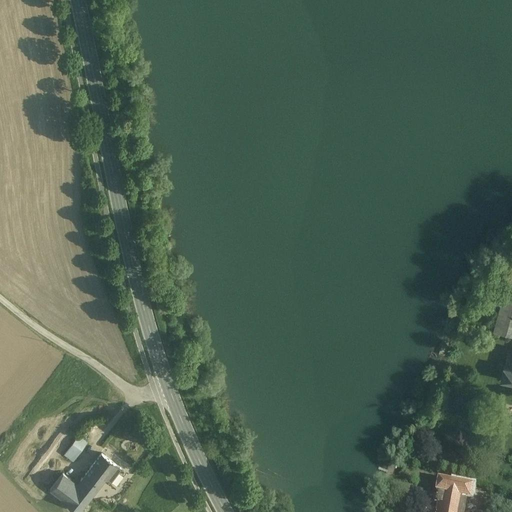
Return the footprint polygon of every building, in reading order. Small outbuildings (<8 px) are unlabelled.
[(494,330),(511,335),(511,293),(504,292),(494,330)] [(511,366),(510,366),(504,365),(501,379),(511,381),(511,366)] [(73,460),(87,442),(78,436),(65,454),(73,460)] [(39,474),(47,464),(34,453),(26,462),(39,474)] [(101,453),(77,483),(63,472),(50,489),(79,511),(105,477),(115,464),(101,453)] [(473,488),(439,481),(437,494),(440,495),(471,500),(473,488)] [(471,500),(440,495),(438,505),(465,510),(466,504),(470,504),(471,500)]
